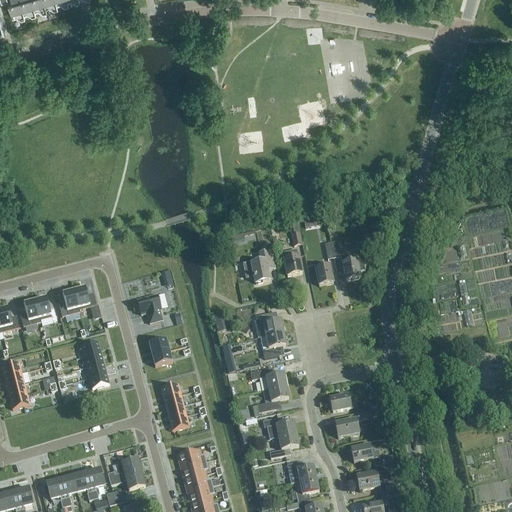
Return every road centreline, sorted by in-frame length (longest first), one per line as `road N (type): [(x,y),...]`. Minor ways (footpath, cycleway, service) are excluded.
road 1 (residential): [(396,365),(391,287),(458,39)]
road 2 (residential): [(154,17),(257,9),(458,39)]
road 3 (residential): [(148,419),(107,260),(0,288)]
road 4 (residential): [(0,64),(154,17)]
road 5 (residential): [(1,462),(148,419)]
road 6 (residential): [(427,511),(396,365)]
road 7 (residential): [(342,511),(316,442),(310,399),(319,382)]
